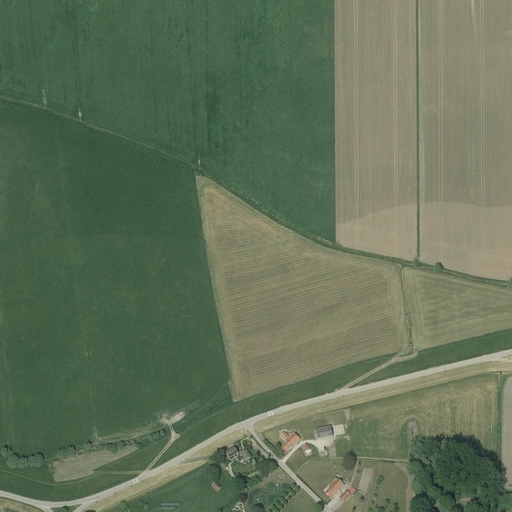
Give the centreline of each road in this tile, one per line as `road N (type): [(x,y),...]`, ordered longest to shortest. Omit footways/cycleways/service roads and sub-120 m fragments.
road 1 (tertiary): [(244,424),(511,352)]
road 2 (tertiary): [(94,497),(244,424)]
road 3 (unclassified): [(329,511),(244,424)]
